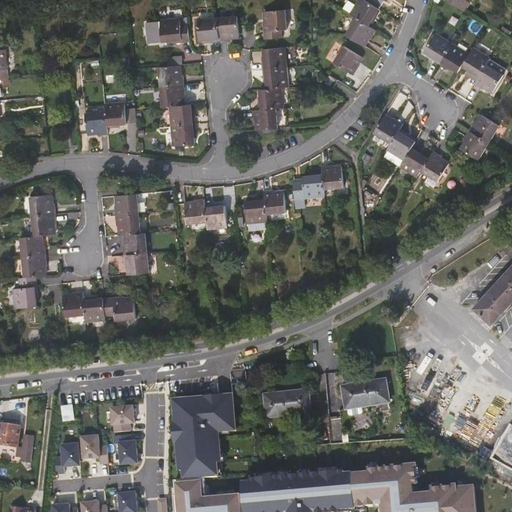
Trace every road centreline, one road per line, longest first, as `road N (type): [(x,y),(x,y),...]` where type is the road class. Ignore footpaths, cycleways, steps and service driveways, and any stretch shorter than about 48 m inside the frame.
road 1 (secondary): [(511,198),(361,295),(259,342),(146,364),(0,378)]
road 2 (residential): [(221,178),(276,166),(319,144),(391,64)]
road 3 (unknown): [(226,350),(240,424),(220,472),(233,483)]
road 4 (residential): [(84,164),(221,178)]
